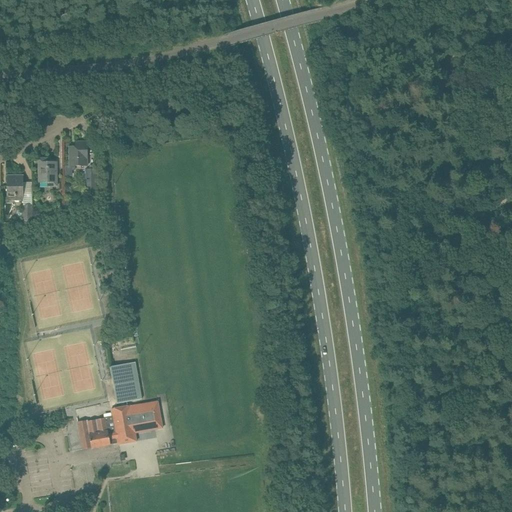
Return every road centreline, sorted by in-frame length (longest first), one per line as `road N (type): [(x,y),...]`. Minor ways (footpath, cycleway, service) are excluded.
road 1 (primary): [(251,0),(302,198),(344,511)]
road 2 (primary): [(371,511),(350,312),(283,0)]
road 3 (unclassified): [(0,75),(163,56),(369,0)]
road 4 (track): [(511,339),(463,242),(461,226),(469,220)]
